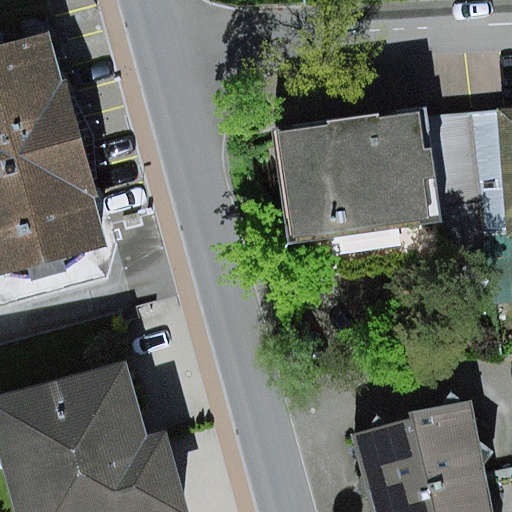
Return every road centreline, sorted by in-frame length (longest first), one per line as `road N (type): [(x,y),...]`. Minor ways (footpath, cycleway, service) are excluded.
road 1 (residential): [(174,49),(296,511)]
road 2 (unclassified): [(511,20),(221,38),(174,49)]
